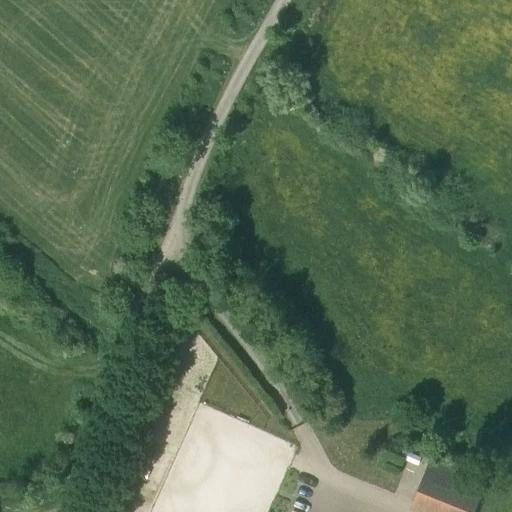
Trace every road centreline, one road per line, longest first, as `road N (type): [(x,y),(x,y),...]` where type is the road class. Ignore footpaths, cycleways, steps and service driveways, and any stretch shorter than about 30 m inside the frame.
road 1 (track): [(69,511),(164,237)]
road 2 (track): [(327,474),(294,408),(164,237)]
road 3 (track): [(164,237),(231,89),(283,0)]
